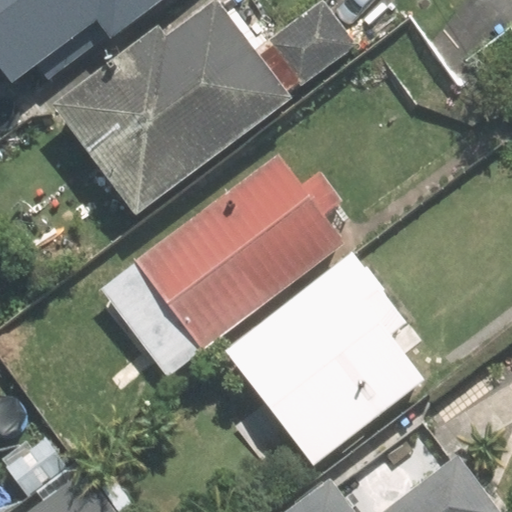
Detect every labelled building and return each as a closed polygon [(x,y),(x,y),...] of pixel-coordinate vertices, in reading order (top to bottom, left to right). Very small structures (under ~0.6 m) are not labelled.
[(0,0),(0,52),(28,91),(116,25),(129,42),(184,0),(0,0)] [(153,213),(365,46),(329,0),(318,0),(263,44),(230,1),(182,39),(175,29),(72,110),(153,213)] [(457,75),(421,32),(357,85),(394,128),(457,75)] [(179,375),(357,240),(339,217),(354,205),(328,171),(314,182),(294,156),(116,292),(179,375)] [(328,463),(443,373),(396,312),(384,297),(400,285),(369,246),(239,348),(328,463)] [(373,511),(351,481),(308,511),(511,511),(473,458),(451,473),(436,452),(390,484),(398,497),(376,511),(373,511)] [(73,466),(43,486),(53,500),(35,511),(130,511),(100,468),(82,480),(73,466)]
